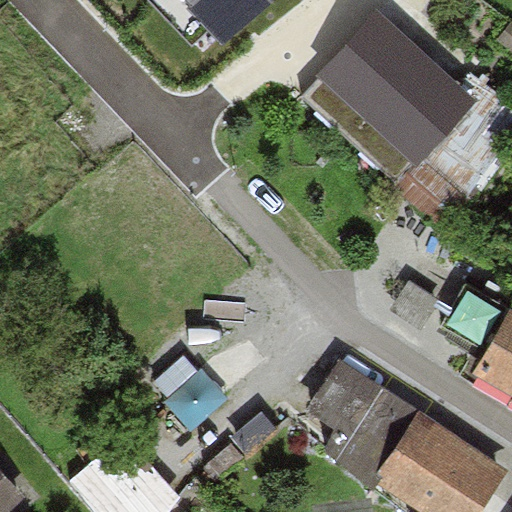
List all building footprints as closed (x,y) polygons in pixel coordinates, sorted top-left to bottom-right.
[(153,0),(189,39),(209,20),(220,32),(254,0),(153,0)] [(478,104),(382,16),(306,99),(396,181),(413,161),(418,169),(478,104)] [(441,301),(411,282),(392,313),(422,332),(441,301)] [(443,330),(476,348),(460,374),(511,405),(511,311),(467,288),(443,330)] [(483,511),(507,477),(342,364),(310,410),(329,423),(312,449),(375,493),(382,484),(422,511),(483,511)] [(97,511),(175,511),(185,505),(128,435),(72,480),(97,511)] [(0,511),(9,511),(29,495),(0,461),(0,511)]
